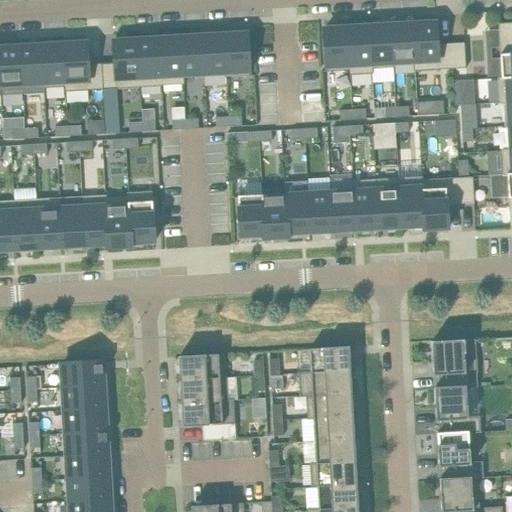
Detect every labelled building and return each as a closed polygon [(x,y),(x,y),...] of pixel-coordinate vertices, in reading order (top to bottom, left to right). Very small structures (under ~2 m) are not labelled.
[(436,23),(412,24),(415,71),(439,69),(438,44),(436,23)] [(511,23),(498,24),(501,77),(498,78),(498,79),(511,77),(511,23)] [(412,24),(391,26),(393,67),(394,67),(394,63),(413,62),(413,63),(414,71),(415,71),(412,24)] [(391,26),(369,27),(372,74),(373,73),(373,69),(393,67),(391,26)] [(369,27),(348,28),(350,75),(372,74),(369,27)] [(348,28),(324,30),(326,71),(349,70),(349,73),(349,75),(350,75),(348,28)] [(247,34),(224,35),(226,77),(250,76),(247,34)] [(224,35),(202,37),(204,74),(224,72),(225,72),(225,77),(226,77),(224,35)] [(202,37),(180,38),(183,85),(184,85),(184,76),(184,75),(204,74),(202,37)] [(180,38),(159,39),(162,86),(183,85),(180,38)] [(159,39),(137,40),(140,87),(162,86),(159,39)] [(115,63),(102,64),(103,89),(116,88),(140,87),(137,40),(113,42),(115,63)] [(87,43),(63,45),(66,91),(103,89),(102,64),(88,64),(87,43)] [(451,43),(438,44),(439,69),(452,69),(451,43)] [(464,43),(451,43),(452,69),(466,68),(464,43)] [(63,45),(42,46),(44,88),(64,87),(65,91),(66,91),(63,45)] [(42,46),(20,47),(23,94),(23,86),(23,84),(29,84),(43,83),(43,88),(44,88),(42,46)] [(20,47),(0,48),(0,77),(1,95),(12,95),(23,94),(20,47)] [(511,77),(498,79),(499,103),(511,101),(511,77)] [(453,81),(454,94),(464,94),(463,80),(455,81),(453,81)] [(429,101),(417,102),(418,116),(429,115),(429,101)] [(511,101),(499,103),(499,104),(504,104),(505,126),(511,126),(511,101)] [(395,107),(396,117),(409,116),(408,106),(395,107)] [(382,108),(383,118),(396,117),(395,107),(382,108)] [(352,110),(353,120),(366,119),(365,109),(352,110)] [(339,110),(340,120),(353,120),(352,110),(339,110)] [(228,117),(229,127),(242,126),(241,116),(228,117)] [(461,117),(462,129),(472,129),(471,116),(461,117)] [(215,117),(216,127),(229,127),(228,117),(215,117)] [(118,118),(105,119),(106,134),(119,133),(118,118)] [(198,118),(185,119),(186,129),(199,128),(198,118)] [(185,119),(172,120),(173,130),(186,129),(185,119)] [(436,136),(455,134),(453,119),(434,121),(436,136)] [(155,121),(142,122),(142,132),(155,131),(155,121)] [(142,122),(129,123),(130,132),(142,132),(142,122)] [(395,123),(396,133),(408,132),(408,122),(395,123)] [(382,124),(383,134),(396,133),(395,123),(382,124)] [(81,125),(68,126),(69,136),(81,135),(81,125)] [(350,126),(350,136),(363,135),(363,125),(350,126)] [(68,126),(55,127),(56,137),(69,136),(68,126)] [(337,127),(337,137),(350,136),(350,126),(337,127)] [(511,126),(505,126),(505,128),(510,127),(511,149),(502,150),(502,151),(511,150),(511,126)] [(38,128),(25,129),(26,139),(38,138),(38,128)] [(304,129),(305,139),(318,138),(317,128),(304,129)] [(25,129),(12,129),(13,139),(26,139),(25,129)] [(291,129),(292,139),(305,139),(304,129),(291,129)] [(472,129),(462,129),(463,142),(473,142),(472,129)] [(245,132),(246,142),(259,141),(258,131),(245,132)] [(258,131),(259,141),(272,141),(271,131),(258,131)] [(138,138),(125,139),(126,149),(138,148),(138,138)] [(126,149),(125,139),(112,140),(113,150),(126,149)] [(92,141),(79,142),(80,152),(92,151),(92,141)] [(80,152),(79,142),(66,142),(67,152),(80,152)] [(46,143),(34,144),(34,154),(47,153),(46,143)] [(34,154),(34,144),(21,145),(21,155),(34,154)] [(511,150),(502,151),(503,175),(511,174),(511,150)] [(458,161),(459,178),(469,178),(468,160),(458,161)] [(511,174),(503,175),(503,176),(507,175),(510,229),(511,228),(511,174)] [(421,177),(398,178),(401,227),(423,226),(423,230),(424,230),(421,177)] [(422,177),(421,177),(424,230),(448,229),(447,204),(445,179),(422,180),(422,177)] [(469,178),(459,178),(460,204),(474,203),(472,177),(469,178)] [(398,178),(376,180),(378,229),(401,227),(398,178)] [(445,179),(447,204),(460,204),(459,178),(445,179)] [(360,180),(353,181),(356,230),(378,229),(376,180),(360,180)] [(352,191),(331,192),(333,231),(356,230),(353,181),(352,181),(352,191)] [(128,193),(131,247),(132,247),(132,243),(155,242),(152,192),(128,193)] [(308,193),(310,233),(333,231),(331,192),(308,193)] [(105,195),(108,248),(131,247),(128,193),(127,193),(127,197),(106,198),(106,195),(105,195)] [(285,194),(288,238),(288,234),(310,233),(308,193),(285,194)] [(263,195),(262,195),(264,239),(288,238),(285,194),(284,194),(284,197),(263,198),(263,195)] [(105,195),(82,197),(85,246),(107,244),(107,248),(108,248),(105,195)] [(238,196),(240,237),(263,235),(264,239),(262,195),(238,196)] [(59,198),(62,247),(85,246),(82,197),(81,197),(82,206),(61,208),(60,198),(59,198)] [(37,199),(39,248),(62,247),(59,198),(37,199)] [(37,199),(14,201),(17,250),(39,248),(37,199)] [(0,201),(0,250),(17,250),(14,201),(0,201)] [(475,339),(432,342),(433,359),(432,359),(433,376),(438,376),(439,387),(435,388),(435,389),(477,386),(477,373),(477,359),(476,359),(475,339)] [(311,373),(351,370),(351,365),(350,350),(350,347),(310,349),(311,373)] [(180,380),(181,380),(226,378),(224,354),(179,357),(180,380)] [(270,375),(279,375),(278,359),(268,360),(269,375),(270,375)] [(254,376),(264,376),(263,360),(253,361),(254,376)] [(102,362),(62,364),(63,388),(103,385),(102,362)] [(350,379),(350,371),(299,374),(300,396),(351,393),(352,393),(351,379),(350,379)] [(279,375),(270,375),(271,389),(282,389),(282,375),(280,375),(279,375)] [(255,392),(265,391),(264,376),(254,376),(255,392)] [(36,377),(26,377),(26,390),(37,389),(36,377)] [(11,391),(21,390),(20,378),(10,378),(11,391)] [(227,401),(226,378),(181,380),(181,388),(182,403),(227,401)] [(103,385),(63,388),(64,411),(105,408),(103,385)] [(477,386),(435,389),(436,414),(436,421),(441,421),(441,433),(437,433),(437,434),(480,432),(479,416),(468,417),(467,406),(466,388),(477,387),(477,386)] [(37,389),(26,390),(27,403),(37,402),(37,389)] [(11,404),(21,403),(21,390),(11,391),(11,404)] [(351,393),(300,396),(300,397),(306,397),(307,419),(352,416),(353,416),(352,401),(351,393)] [(227,401),(182,403),(183,411),(182,411),(183,427),(202,426),(234,424),(233,400),(227,401)] [(272,421),(282,420),(281,405),(271,405),(272,421)] [(105,408),(64,411),(66,433),(106,431),(105,408)] [(353,424),(352,416),(307,419),(307,420),(313,420),(315,441),(354,439),(354,424),(353,424)] [(282,420),(272,421),(273,436),(282,436),(282,420)] [(39,422),(29,423),(29,436),(39,435),(39,422)] [(13,436),(23,436),(22,423),(12,424),(13,436)] [(234,424),(202,426),(203,440),(235,438),(234,424)] [(106,431),(66,433),(67,456),(107,454),(106,431)] [(480,432),(437,434),(438,450),(439,467),(443,467),(444,479),(440,479),(440,480),(483,477),(482,462),(471,463),(470,451),(469,451),(468,433),(480,433),(480,432)] [(39,435),(29,436),(30,448),(40,448),(39,435)] [(14,449),(24,449),(23,436),(13,436),(14,449)] [(354,439),(315,441),(316,463),(310,463),(310,464),(355,462),(356,462),(355,447),(354,447),(354,439)] [(269,467),(278,466),(277,450),(268,451),(269,467)] [(107,454),(67,456),(68,479),(109,477),(107,454)] [(355,462),(310,464),(311,487),(356,485),(357,485),(356,470),(355,462)] [(278,466),(269,467),(270,482),(279,482),(278,466)] [(31,468),(32,481),(42,480),(41,468),(31,468)] [(109,477),(68,479),(70,502),(110,499),(109,477)] [(483,477),(440,480),(441,496),(440,496),(441,511),(501,511),(502,507),(479,508),(479,497),(478,497),(477,479),(483,478),(483,477)] [(32,481),(33,494),(43,493),(42,480),(32,481)] [(356,485),(311,487),(311,488),(317,488),(318,509),(307,509),(307,510),(358,507),(358,492),(357,492),(356,485)] [(281,496),(271,497),(271,502),(271,511),(276,511),(282,511),(281,496)] [(110,511),(110,499),(70,502),(70,511),(110,511)] [(243,511),(243,503),(191,506),(191,511),(243,511)]
